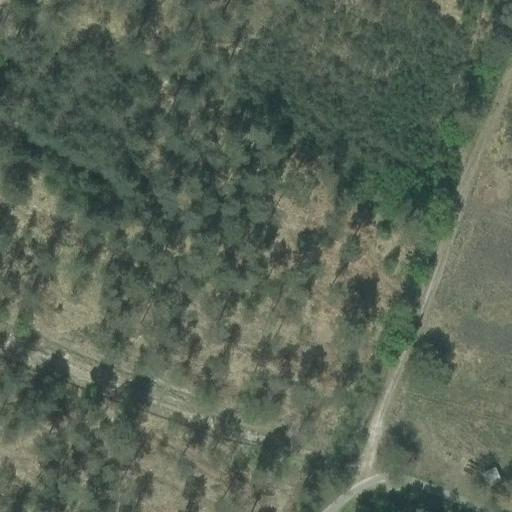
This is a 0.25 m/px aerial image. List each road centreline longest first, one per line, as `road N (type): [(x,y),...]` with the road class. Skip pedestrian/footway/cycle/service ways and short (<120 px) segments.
road 1 (track): [(362,477),(511,102)]
road 2 (track): [(362,477),(0,319)]
